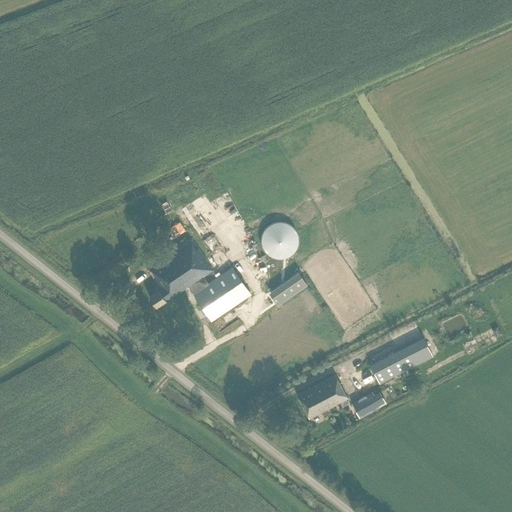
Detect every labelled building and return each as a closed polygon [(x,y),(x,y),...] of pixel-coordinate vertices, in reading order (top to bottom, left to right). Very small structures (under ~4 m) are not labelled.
[(190,204),(181,210),(201,239),(210,233),(190,204)] [(284,219),(280,219),(276,219),(272,220),(269,222),(266,224),(263,227),(261,230),(260,233),(259,237),(258,241),(259,244),(260,248),(261,251),(263,254),(266,257),(269,259),(272,261),(276,262),(280,262),(284,262),(287,261),(291,259),(294,257),(296,254),(298,251),(300,248),(301,244),(301,241),(301,237),(300,233),(298,230),(296,227),(294,224),(291,222),(287,220),(284,219)] [(170,241),(183,232),(177,222),(163,231),(170,241)] [(156,307),(176,294),(176,295),(188,287),(193,294),(211,321),(250,295),(232,268),(208,284),(204,277),(213,270),(192,240),(150,268),(156,277),(155,278),(162,289),(149,297),(156,307)] [(301,275),(271,296),(278,305),(307,285),(301,275)] [(497,327),(492,330),(496,338),(502,334),(497,327)] [(371,366),(380,384),(433,357),(424,340),(371,366)] [(297,396),(309,419),(348,399),(335,376),(297,396)] [(358,417),(359,418),(380,406),(372,391),(351,403),(355,411),(350,414),(353,420),(358,417)]
